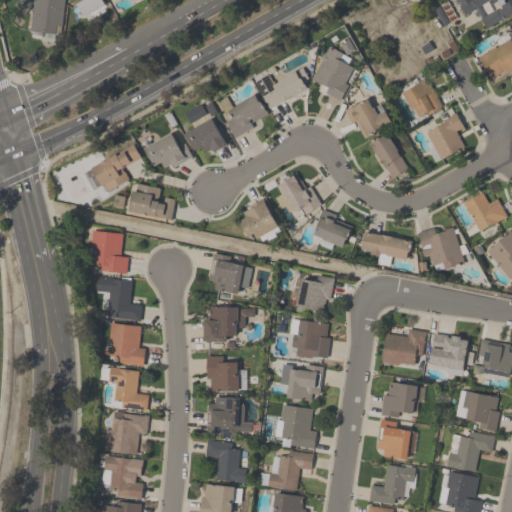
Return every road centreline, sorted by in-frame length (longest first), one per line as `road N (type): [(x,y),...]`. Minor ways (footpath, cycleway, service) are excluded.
road 1 (residential): [(502,151),(423,196),(385,201),(353,187),(319,140),(305,136),(205,196)]
road 2 (primary): [(13,154),(298,0)]
road 3 (residential): [(171,272),(169,511)]
road 4 (residential): [(369,300),(336,511)]
road 5 (tertiary): [(49,341),(43,271),(13,154)]
road 6 (tertiary): [(49,341),(65,366),(55,511)]
road 7 (tertiary): [(49,341),(40,356),(31,511)]
road 8 (residential): [(369,300),(387,293),(511,315)]
road 9 (primary): [(128,52),(2,117)]
